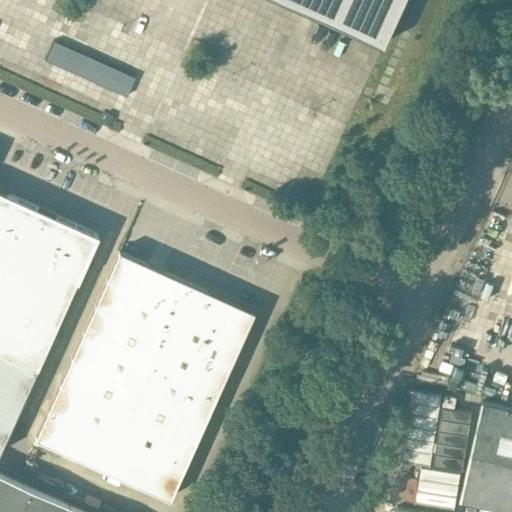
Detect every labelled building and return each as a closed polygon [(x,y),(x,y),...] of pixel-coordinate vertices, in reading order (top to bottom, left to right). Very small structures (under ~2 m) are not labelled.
[(283,0),(381,44),(400,0),(283,0)] [(355,193),(344,188),(336,208),(347,213),(355,193)] [(46,212),(0,191),(0,444),(95,234),(54,216),(56,212),(47,208),(46,212)] [(253,310),(118,249),(34,436),(169,497),(253,310)] [(511,406),(482,400),(460,498),(511,509),(511,406)] [(88,511),(0,472),(0,511),(88,511)]
